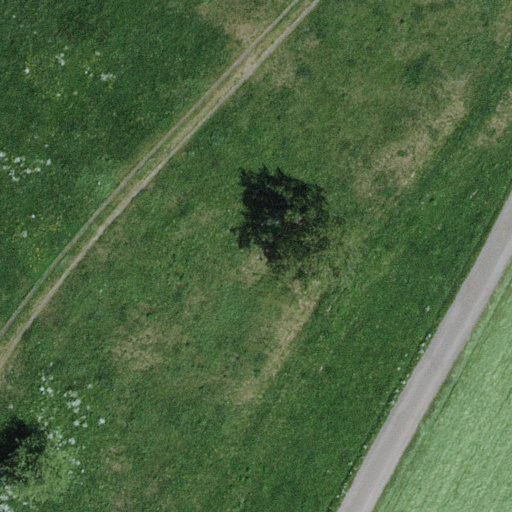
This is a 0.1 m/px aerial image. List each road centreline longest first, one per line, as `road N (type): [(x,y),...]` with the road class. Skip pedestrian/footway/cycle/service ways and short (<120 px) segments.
road 1 (track): [(0,398),(104,253),(328,0)]
road 2 (track): [(511,225),(358,511)]
